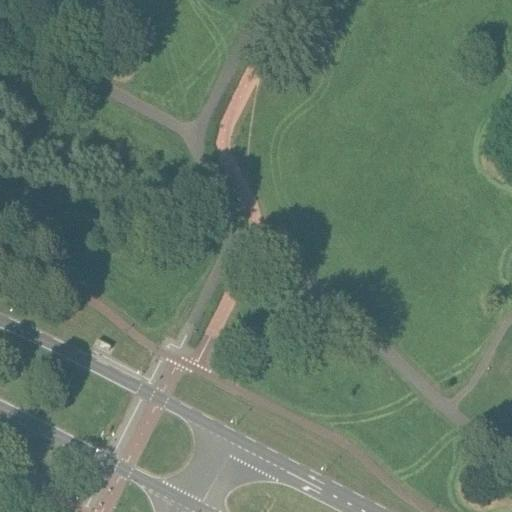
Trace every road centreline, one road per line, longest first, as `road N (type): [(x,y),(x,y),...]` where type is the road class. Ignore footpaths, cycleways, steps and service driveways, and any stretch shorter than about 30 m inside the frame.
road 1 (primary): [(234,439),(0,321)]
road 2 (primary): [(0,404),(196,506)]
road 3 (primary): [(375,511),(234,439)]
